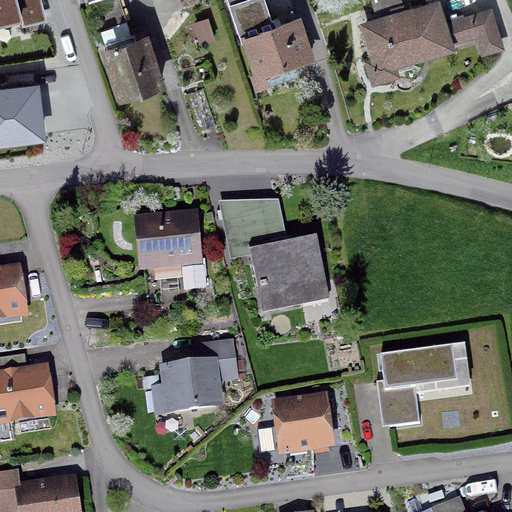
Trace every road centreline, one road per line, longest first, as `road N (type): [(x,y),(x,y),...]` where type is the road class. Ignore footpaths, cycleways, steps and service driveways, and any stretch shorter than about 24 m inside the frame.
road 1 (residential): [(196,503),(142,494),(111,461),(25,179)]
road 2 (residential): [(196,503),(511,458)]
road 3 (residential): [(357,167),(118,167)]
road 4 (residential): [(300,0),(357,167)]
road 5 (residential): [(66,0),(118,167)]
road 6 (residential): [(511,197),(357,167)]
